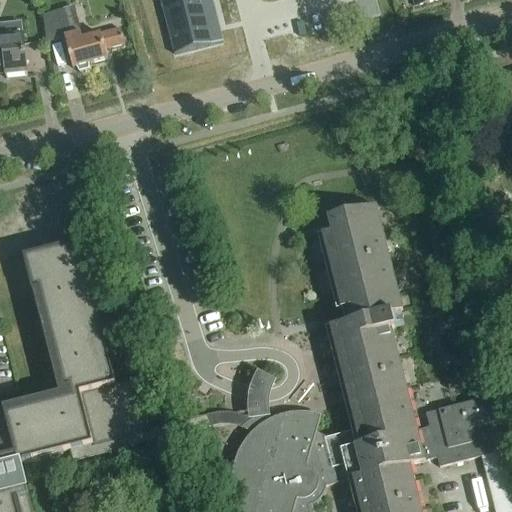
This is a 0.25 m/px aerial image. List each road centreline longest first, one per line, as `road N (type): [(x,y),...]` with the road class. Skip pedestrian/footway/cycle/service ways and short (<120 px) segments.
road 1 (unclassified): [(0,161),(266,88)]
road 2 (unclassified): [(266,88),(511,21)]
